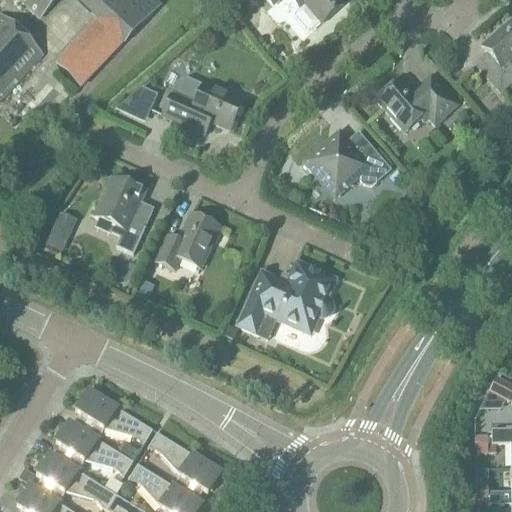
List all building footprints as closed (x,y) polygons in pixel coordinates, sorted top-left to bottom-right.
[(16,0),(38,21),(57,0),(16,0)] [(148,0),(78,0),(102,22),(115,35),(125,45),(159,10),(148,0)] [(264,0),(272,8),(281,0),(288,0),(298,11),(303,7),(320,27),(342,7),(335,0),(264,0)] [(0,100),(41,56),(0,18),(0,100)] [(498,96),(511,83),(511,70),(509,68),(511,65),(511,22),(480,50),(487,59),(475,69),(498,96)] [(115,35),(68,84),(78,94),(125,45),(115,35)] [(455,110),(430,81),(410,98),(398,84),(375,105),(403,137),(424,118),(433,129),(455,110)] [(241,107),(202,89),(195,105),(172,94),(161,119),(204,139),(210,126),(228,135),(241,107)] [(126,105),(148,114),(154,100),(140,94),(126,105)] [(388,173),(357,137),(346,147),(338,137),(303,167),(316,182),(321,179),(338,198),(358,181),(363,187),(371,188),(376,183),(388,173)] [(132,258),(144,231),(152,213),(136,206),(140,196),(113,183),(103,205),(99,207),(92,220),(122,234),(114,250),(132,258)] [(424,215),(424,223),(430,230),(442,219),(431,208),(424,215)] [(60,255),(74,224),(61,218),(48,249),(60,255)] [(199,273),(218,231),(190,218),(178,244),(166,239),(154,266),(173,274),(178,263),(199,273)] [(306,333),(328,286),(313,279),(315,275),(295,266),(285,288),(279,285),(277,289),(258,280),(245,310),(277,325),(279,321),(306,333)] [(123,268),(119,277),(123,278),(121,283),(130,287),(137,271),(128,267),(127,270),(123,268)] [(146,304),(152,289),(140,283),(134,298),(146,304)] [(227,329),(222,338),(232,343),(236,334),(227,329)] [(511,407),(511,390),(495,382),(488,395),(511,407)] [(96,444),(97,444),(104,432),(134,441),(143,449),(152,433),(151,432),(151,433),(87,394),(74,416),(79,419),(73,429),(73,430),(96,444)] [(73,430),(73,429),(68,426),(54,448),(60,451),(53,461),(77,476),(77,475),(84,464),(115,472),(123,481),(132,465),(97,444),(96,444),(73,430)] [(510,448),(511,448),(511,434),(491,435),(491,440),(473,440),(474,448),(494,448),(510,448)] [(195,504),(195,503),(202,494),(207,497),(221,476),(158,437),(156,436),(147,452),(158,455),(179,478),(172,490),(195,504)] [(144,456),(137,468),(144,472),(150,463),(144,456)] [(53,461),(48,458),(35,479),(40,482),(34,492),(34,493),(57,507),(64,496),(95,504),(102,511),(106,511),(115,498),(77,475),(77,476),(53,461)] [(172,490),(137,468),(127,483),(138,487),(160,510),(158,511),(196,511),(200,507),(195,503),(195,504),(172,490)] [(34,493),(34,492),(29,489),(15,511),(16,511),(65,511),(57,507),(34,493)] [(137,511),(115,498),(106,511),(137,511)]
